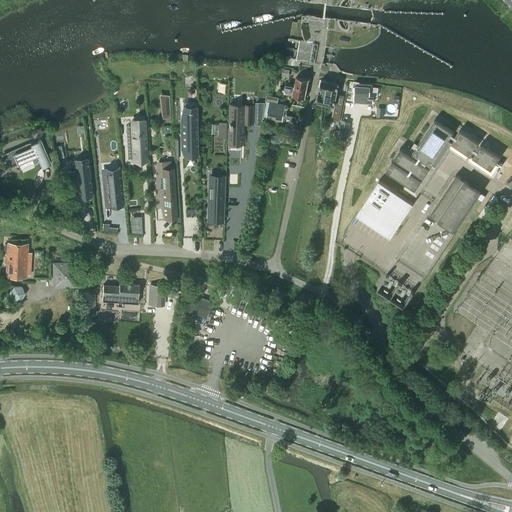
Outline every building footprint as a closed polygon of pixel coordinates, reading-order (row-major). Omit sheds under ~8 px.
[(289,69),(282,67),(281,75),(287,77),(289,69)] [(292,92),(292,95),(305,98),(308,79),(296,77),(294,84),(286,83),(284,90),(292,92)] [(321,89),(321,91),(336,94),(336,90),(339,91),(339,86),(337,86),(338,83),(321,80),(319,89),(321,89)] [(369,95),(370,84),(355,83),(354,101),(372,102),(373,95),(369,95)] [(336,94),(321,91),(320,93),(318,93),(316,102),(334,105),(331,119),(339,121),(344,96),(336,94)] [(169,99),(161,99),(162,118),(170,118),(169,99)] [(256,102),(255,125),(260,125),(264,102),(256,102)] [(266,119),(281,122),(284,104),(270,102),(266,119)] [(229,104),(227,141),(244,142),(245,133),(244,133),(244,123),(253,123),(254,105),(229,104)] [(183,121),(180,121),(181,147),(183,147),(184,147),(184,151),(197,151),(197,147),(197,146),(196,114),(196,113),(196,111),(191,111),(191,110),(188,110),(188,111),(183,111),(183,121)] [(132,120),(131,120),(132,133),(126,133),(127,159),(133,158),(133,160),(134,160),(134,161),(145,160),(146,160),(144,120),(143,120),(143,119),(132,120)] [(411,153),(430,166),(432,163),(435,165),(451,141),(448,139),(453,132),(434,119),(411,153)] [(218,122),(218,138),(226,138),(226,122),(218,122)] [(451,142),(470,155),(479,142),(460,129),(451,142)] [(5,157),(10,168),(19,164),(21,168),(34,163),(34,164),(35,164),(37,169),(43,166),(43,167),(51,163),(41,139),(30,144),(31,146),(5,157)] [(472,156),(491,169),(500,156),(480,143),(472,156)] [(400,148),(385,170),(415,189),(429,167),(400,148)] [(67,171),(69,187),(77,186),(77,189),(78,192),(78,194),(78,196),(79,196),(81,196),(82,196),(88,195),(91,194),(87,160),(87,159),(81,159),(80,159),(74,160),(75,170),(67,171)] [(157,187),(156,206),(163,205),(164,217),(172,217),(172,215),(177,215),(177,218),(174,166),(174,168),(171,168),(170,160),(170,162),(160,163),(160,176),(162,176),(163,187),(157,187)] [(102,173),(105,206),(122,205),(123,205),(119,167),(106,169),(107,175),(103,175),(102,173)] [(208,173),(206,219),(223,220),(226,174),(208,173)] [(429,214),(454,231),(481,191),(456,174),(429,214)] [(378,180),(356,214),(390,237),(413,203),(378,180)] [(109,223),(102,222),(101,231),(117,233),(117,227),(109,226),(109,223)] [(7,242),(7,243),(4,244),(4,249),(7,250),(6,276),(26,277),(26,274),(30,274),(31,252),(27,252),(28,243),(7,242)] [(52,262),(53,287),(77,286),(77,262),(52,262)] [(139,284),(119,282),(119,286),(103,285),(102,299),(102,301),(116,302),(116,305),(123,305),(123,302),(138,303),(138,301),(139,284)] [(148,304),(164,305),(165,285),(149,284),(148,304)] [(22,286),(13,285),(9,292),(13,300),(21,300),(25,293),(22,286)] [(241,286),(236,297),(253,303),(258,292),(241,286)] [(183,308),(206,316),(211,301),(188,293),(183,308)] [(259,299),(253,309),(269,318),(275,307),(259,299)]
